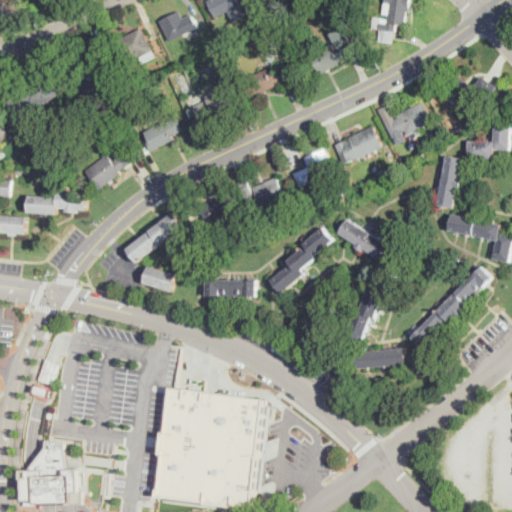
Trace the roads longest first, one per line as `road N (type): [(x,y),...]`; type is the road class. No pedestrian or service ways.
road 1 (residential): [(6,511),(5,453),(21,370),(55,291),(99,239),(178,177),(377,85),(503,0)]
road 2 (residential): [(314,511),(511,351),(504,36),(468,0)]
road 3 (residential): [(428,511),(328,410),(256,360),(169,320),(0,285)]
road 4 (residential): [(0,57),(115,0)]
